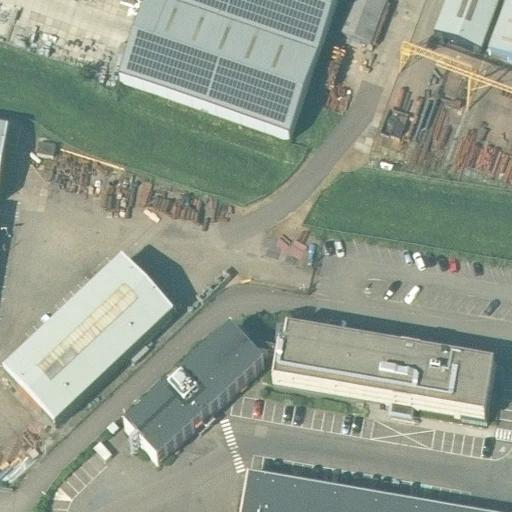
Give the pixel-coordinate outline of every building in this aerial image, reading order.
[(290,144),(339,0),(149,0),(120,85),(290,144)] [(353,0),(341,36),(371,47),(388,0),(353,0)] [(511,0),(449,0),(435,39),(481,55),(501,1),(510,4),(489,59),(511,67),(511,0)] [(494,89),(494,88),(494,87),(493,86),(493,85),(492,84),(491,83),(490,82),(488,82),(487,82),(486,82),(484,83),(483,84),(482,85),(482,86),(482,87),(482,88),(482,89),(482,90),(482,91),(483,92),(484,93),(485,93),(486,94),(487,94),(488,94),(490,94),(491,93),(492,92),(493,91),(493,90),(494,89)] [(0,183),(1,177),(8,135),(0,133),(0,183)] [(39,147),(37,158),(54,161),(56,150),(39,147)] [(123,266),(5,377),(56,431),(174,320),(123,266)] [(278,363),(279,356),(257,352),(248,343),(243,347),(232,335),(125,434),(158,469),(265,370),(255,359),(278,363)] [(464,365),(464,366),(288,336),(284,355),(281,354),(280,354),(279,356),(278,363),(274,388),(393,408),(393,409),(392,414),(411,417),(412,413),(413,411),(454,418),(454,420),(485,425),(495,370),(464,365)] [(435,511),(249,480),(243,511),(435,511)]
